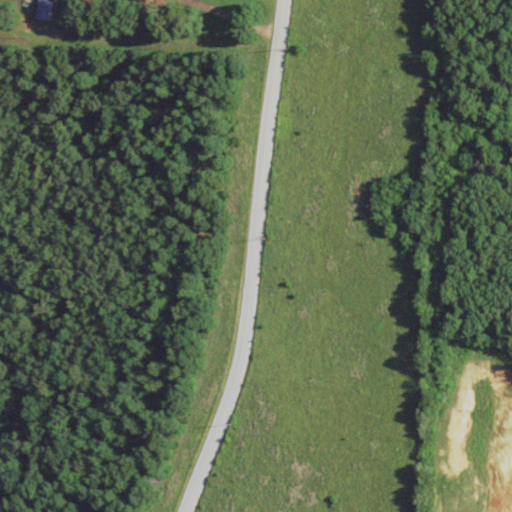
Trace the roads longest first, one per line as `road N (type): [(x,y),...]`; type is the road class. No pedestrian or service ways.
road 1 (residential): [(453,0),(446,421),(458,482),(495,511)]
road 2 (residential): [(186,511),(240,366),(283,0)]
